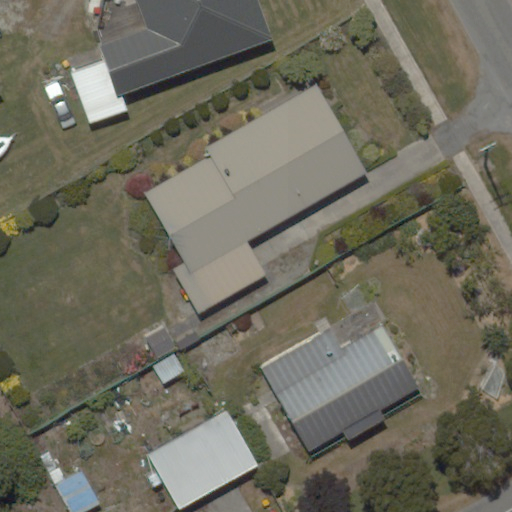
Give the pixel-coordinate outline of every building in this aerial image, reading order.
[(272,57),(255,0),(129,0),(140,39),(67,60),(88,130),(129,118),(124,100),(272,57)] [(249,252),(368,180),(311,86),(135,192),(181,269),(170,275),(198,320),(266,280),(249,252)] [(323,336),(254,373),(304,467),(421,405),(384,335),(335,360),(323,336)] [(207,432),(149,461),(174,511),(257,511),(245,488),(263,479),(238,429),(212,442),(207,432)] [(83,430),(33,460),(63,511),(96,511),(122,497),(83,430)]
